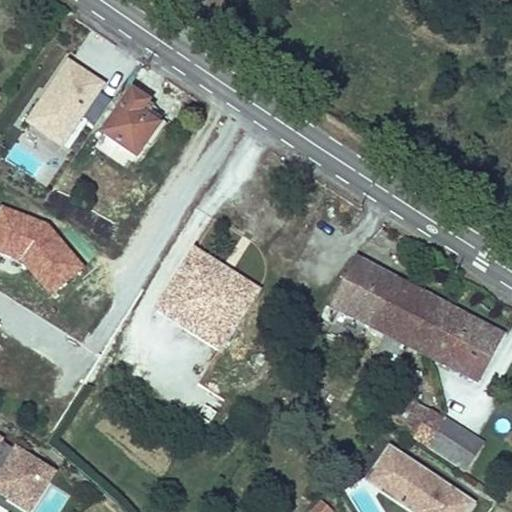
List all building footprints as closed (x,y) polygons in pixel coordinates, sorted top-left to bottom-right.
[(106,85),(68,60),(25,125),(62,150),(82,120),(95,128),(113,102),(100,94),(106,85)] [(145,115),(153,104),(132,90),(99,138),(137,163),(162,126),(145,115)] [(85,269),(47,224),(0,207),(0,256),(19,263),(49,299),(85,269)] [(262,292),(193,250),(153,315),(222,357),(262,292)] [(342,339),(349,325),(352,328),(385,342),(382,348),(399,357),(393,370),(413,381),(423,361),(487,395),(510,351),(367,275),(344,322),(340,318),(332,334),(342,339)] [(475,448),(415,411),(398,438),(458,476),(475,448)] [(6,440),(0,436),(0,497),(23,511),(33,511),(58,473),(15,446),(13,450),(3,444),(6,440)] [(467,511),(475,501),(388,441),(363,478),(413,511),(467,511)] [(490,458),(475,448),(458,476),(473,485),(490,458)] [(319,498),(309,510),(310,511),(331,511),(333,510),(319,498)]
